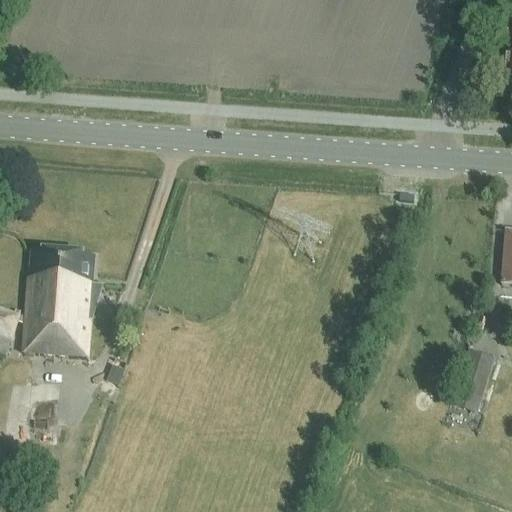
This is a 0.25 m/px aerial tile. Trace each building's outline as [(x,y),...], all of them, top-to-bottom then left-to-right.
[(511,57),(507,57),(506,60),(502,60),(501,70),(505,70),(503,91),(511,91),(511,57)] [(511,287),(511,233),(506,233),(501,287),(511,287)] [(87,360),(92,299),(102,299),(102,289),(93,288),(95,258),(31,254),(26,319),(18,319),(20,315),(15,313),(14,317),(0,312),(0,355),(6,358),(17,325),(25,327),(23,356),(87,360)] [(478,416),(494,362),(468,354),(452,408),(478,416)] [(5,462),(4,462),(3,462),(2,463),(1,463),(0,463),(0,484),(1,484),(2,485),(3,485),(4,485),(5,485),(6,485),(7,484),(8,484),(9,484),(10,483),(11,483),(11,482),(12,482),(13,481),(13,480),(14,479),(14,478),(15,477),(15,476),(15,475),(15,474),(15,473),(15,472),(15,471),(15,470),(14,469),(14,468),(13,467),(13,466),(12,466),(11,465),(11,464),(10,464),(9,463),(8,463),(7,463),(6,463),(5,462)]
